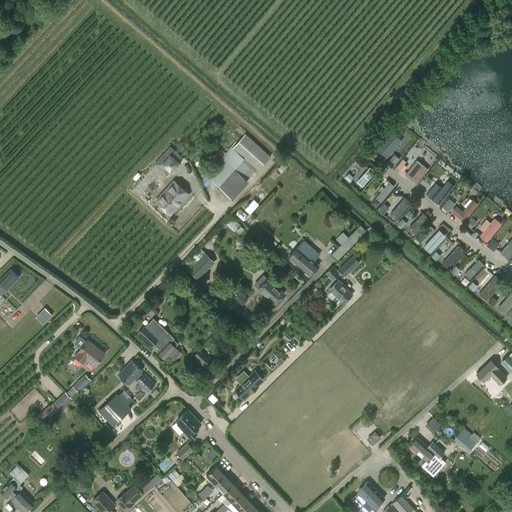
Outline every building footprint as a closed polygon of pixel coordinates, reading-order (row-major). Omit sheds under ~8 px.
[(401,139),(389,129),(375,146),(387,157),(401,139)] [(216,152),(221,157),(205,175),(218,187),(216,189),(222,195),(223,194),(226,196),(227,195),(232,199),(248,181),(246,179),(255,169),(257,171),(270,156),(266,153),(268,151),(246,132),(245,133),(244,133),(231,148),(229,146),(224,153),(220,148),(216,152)] [(167,176),(183,159),(170,147),(154,164),(167,176)] [(416,160),(404,174),(416,184),(428,169),(416,160)] [(369,165),(355,180),(361,185),(374,170),(369,165)] [(144,195),(158,176),(149,170),(135,189),(144,195)] [(394,185),(388,180),(375,197),(380,201),(394,185)] [(173,181),(156,201),(170,214),(188,194),(173,181)] [(433,186),(428,193),(440,203),(454,186),(448,181),(439,192),(433,186)] [(410,202),(404,196),(389,213),(395,219),(410,202)] [(448,212),(457,202),(451,197),(443,207),(448,212)] [(464,211),(458,206),(453,212),(465,222),(480,205),(474,200),(464,211)] [(384,203),(380,210),(385,214),(390,206),(384,203)] [(429,218),(422,212),(408,227),(414,233),(429,218)] [(479,235),(486,241),(502,222),(494,216),(489,222),(486,220),(482,225),(485,228),(479,235)] [(366,231),(360,225),(330,255),(336,261),(366,231)] [(445,235),(438,228),(423,246),(429,252),(445,235)] [(510,260),(511,258),(511,239),(501,253),(510,260)] [(313,261),(320,254),(303,240),(297,246),(288,256),(310,275),(318,265),(313,261)] [(496,249),(500,242),(495,240),(491,247),(496,249)] [(443,259),(443,260),(449,266),(466,247),(460,242),(448,254),(445,252),(441,257),(443,259)] [(215,262),(205,252),(188,270),(198,280),(215,262)] [(352,255),(337,269),(344,276),(359,261),(352,255)] [(478,258),(464,273),(469,278),(483,263),(478,258)] [(333,266),(325,273),(332,280),(339,273),(336,270),(333,266)] [(0,294),(0,295),(7,289),(19,277),(10,269),(0,279),(0,294)] [(501,279),(496,274),(480,292),(485,296),(501,279)] [(267,279),(258,288),(274,303),(273,303),(276,307),(284,299),(280,296),(283,293),(268,278),(267,279)] [(352,294),(338,279),(329,288),(330,290),(327,293),(338,305),(341,301),(343,303),(352,294)] [(511,304),(511,290),(496,308),(503,314),(511,304)] [(238,293),(234,298),(242,304),(246,299),(238,293)] [(40,312),(48,320),(52,315),(45,308),(40,312)] [(153,345),(159,350),(157,352),(165,360),(169,355),(174,359),(180,352),(176,348),(174,346),(177,343),(172,338),(173,337),(153,318),(144,326),(137,333),(151,346),(153,345)] [(104,353),(87,339),(76,353),(77,353),(75,356),(84,363),(86,360),(94,367),(96,365),(103,354),(104,353)] [(193,354),(205,366),(211,361),(198,349),(193,354)] [(511,353),(510,355),(502,361),(511,371),(511,353)] [(155,384),(144,373),(142,375),(139,372),(142,370),(130,359),(116,373),(128,384),(134,378),(142,386),(141,387),(146,392),(153,385),(155,384)] [(509,377),(493,359),(477,374),(485,382),(492,376),(501,385),(509,377)] [(77,392),(90,380),(85,374),(72,386),(77,392)] [(253,375),(237,390),(246,398),(252,393),(253,395),(258,389),(256,389),(263,384),(253,375)] [(71,398),(64,391),(50,404),(57,411),(71,398)] [(113,425),(131,409),(117,394),(99,410),(113,425)] [(201,423),(188,409),(176,420),(177,422),(172,427),(180,435),(183,432),(190,439),(197,433),(193,430),(201,423)] [(437,426),(429,419),(424,425),(432,432),(437,426)] [(380,437),(375,432),(368,439),(372,444),(380,437)] [(444,461),(440,457),(444,453),(433,442),(428,448),(417,438),(410,445),(425,459),(420,465),(432,475),(444,461)] [(464,447),(470,452),(478,443),(471,438),(464,447)] [(187,442),(176,452),(182,459),(193,449),(187,442)] [(10,473),(20,483),(28,475),(18,465),(10,473)] [(214,484),(223,475),(215,465),(205,474),(214,484)] [(182,470),(188,476),(192,472),(186,466),(182,470)] [(179,475),(174,468),(167,474),(173,480),(179,475)] [(231,483),(223,475),(214,484),(222,491),(231,483)] [(23,511),(24,511),(33,503),(20,491),(23,488),(20,485),(20,484),(13,477),(9,481),(10,481),(1,491),(8,497),(12,500),(11,500),(23,511)] [(357,492),(367,501),(360,508),(363,511),(375,511),(377,511),(374,508),(384,498),(368,481),(357,492)] [(220,511),(228,506),(231,502),(241,493),(231,483),(222,491),(226,496),(221,500),(224,503),(214,511),(213,511),(212,511),(210,511),(220,511)] [(198,494),(200,496),(210,488),(207,485),(198,494)] [(115,503),(123,511),(133,503),(142,496),(133,486),(125,493),(125,494),(115,503)] [(210,488),(200,496),(203,499),(212,490),(210,488)] [(112,511),(110,509),(114,505),(102,491),(91,501),(100,511),(112,511)] [(424,511),(406,491),(402,495),(401,494),(391,503),(398,511),(424,511)] [(231,502),(239,510),(248,501),(241,493),(231,502)] [(239,510),(240,511),(254,511),(257,510),(248,501),(239,510)]
